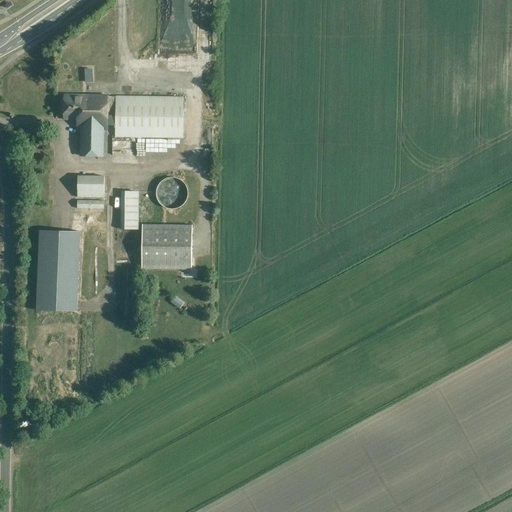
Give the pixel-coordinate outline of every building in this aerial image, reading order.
[(138,51),(138,47),(143,47),(143,40),(133,39),(133,51),(138,51)] [(81,156),(102,156),(103,128),(107,128),(107,123),(115,124),(115,136),(183,137),(183,97),(108,96),(108,95),(64,95),(64,118),(78,118),(77,127),(82,127),(81,156)] [(77,196),(104,197),(104,176),(78,175),(77,196)] [(156,192),(156,197),(158,201),(161,205),(165,208),(170,209),(175,209),(180,207),(184,204),(187,200),(188,195),(188,190),(186,185),(183,181),(178,178),(173,177),(168,177),(164,179),(160,182),(157,187),(156,192)] [(121,191),(121,201),(121,229),(138,230),(138,202),(138,192),(121,191)] [(77,208),(103,209),(104,200),(77,200),(77,208)] [(192,225),(142,225),(141,269),(191,269),(192,225)] [(40,230),(36,310),(76,312),(80,232),(40,230)] [(175,301),(172,304),(179,310),(182,307),(175,301)] [(87,312),(95,312),(95,303),(87,303),(87,312)] [(88,330),(96,329),(95,322),(87,323),(88,330)] [(86,368),(96,367),(95,358),(86,359),(86,368)] [(58,398),(49,405),(59,418),(68,411),(58,398)]
